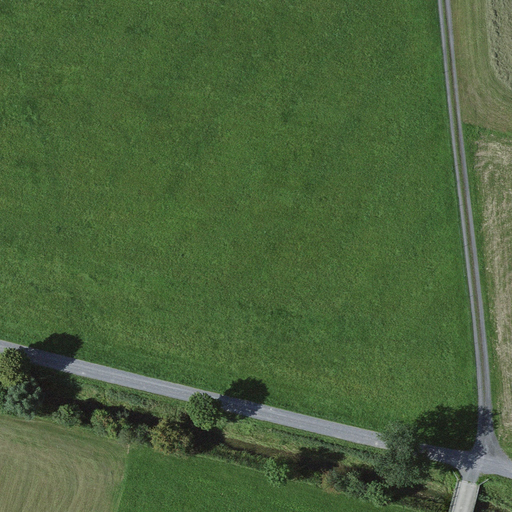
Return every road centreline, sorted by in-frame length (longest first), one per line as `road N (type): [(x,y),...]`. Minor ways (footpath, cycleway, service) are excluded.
road 1 (track): [(0,344),(511,473)]
road 2 (track): [(461,511),(482,416),(441,0)]
